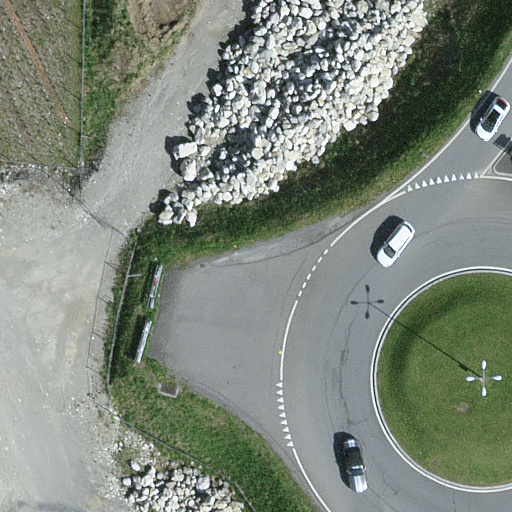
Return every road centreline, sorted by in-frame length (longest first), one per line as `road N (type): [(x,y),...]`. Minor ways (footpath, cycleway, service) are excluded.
road 1 (primary): [(101,297),(358,444)]
road 2 (primary): [(375,273),(101,297)]
road 3 (primary): [(375,273),(353,308),(340,390),(358,444)]
road 4 (tertiary): [(511,99),(406,245)]
